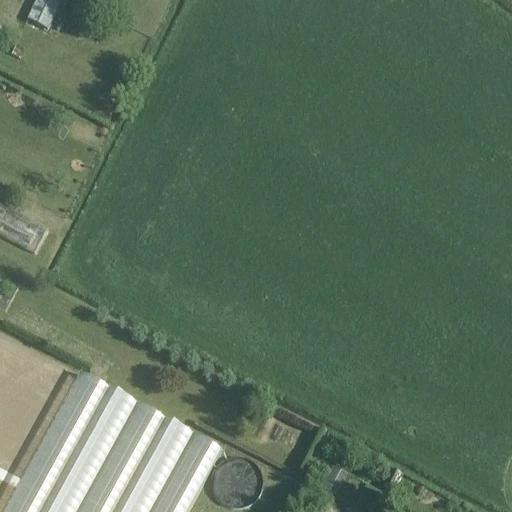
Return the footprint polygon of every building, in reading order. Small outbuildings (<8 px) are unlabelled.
[(46,0),(36,0),(27,21),(48,32),(60,6),(46,0)] [(0,236),(37,256),(50,233),(0,206),(0,236)] [(5,511),(189,511),(222,452),(81,374),(5,511)] [(336,500),(347,477),(325,467),(314,491),(336,500)] [(390,470),(381,489),(394,495),(403,476),(390,470)]
